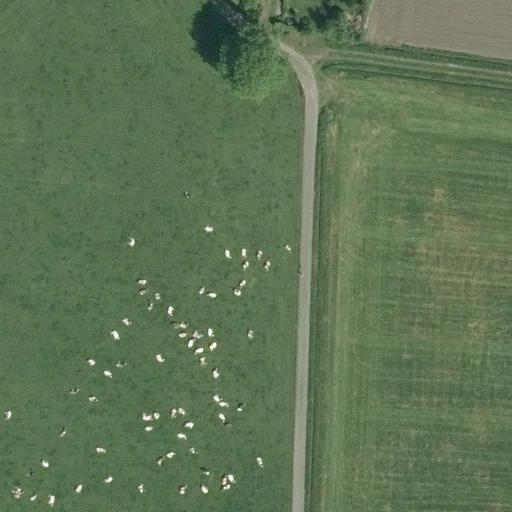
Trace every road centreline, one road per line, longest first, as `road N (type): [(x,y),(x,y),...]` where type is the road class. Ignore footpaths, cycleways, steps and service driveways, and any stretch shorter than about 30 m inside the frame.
road 1 (unclassified): [(298,511),(310,90),(292,55),(234,26),(215,0)]
road 2 (track): [(511,76),(345,54),(292,55)]
